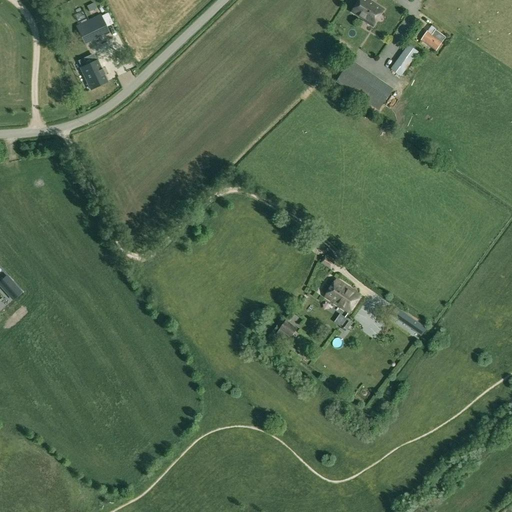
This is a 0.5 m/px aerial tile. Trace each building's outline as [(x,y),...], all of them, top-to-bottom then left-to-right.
[(369,0),(360,0),(353,12),(365,20),(364,21),(365,21),(367,18),(375,23),(372,26),(373,27),(384,10),(369,0)] [(96,8),(94,3),(87,6),(89,12),(96,8)] [(100,15),(76,27),(85,44),(109,33),(100,15)] [(64,36),(56,19),(48,22),(57,40),(64,36)] [(427,31),(421,40),(436,51),(446,37),(436,30),(432,34),(427,31)] [(391,69),(401,76),(419,52),(408,45),(391,69)] [(102,70),(98,61),(81,69),(91,89),(107,81),(104,74),(102,70)] [(326,255),(321,263),(332,270),(337,263),(326,255)] [(0,284),(13,299),(21,292),(7,276),(0,281),(0,284)] [(337,279),(325,297),(350,314),(362,296),(337,279)] [(401,313),(395,321),(416,335),(421,326),(401,313)] [(342,327),(347,330),(352,324),(347,320),(342,327)] [(297,329),(286,321),(276,334),(283,339),(286,334),(291,338),(297,329)]
